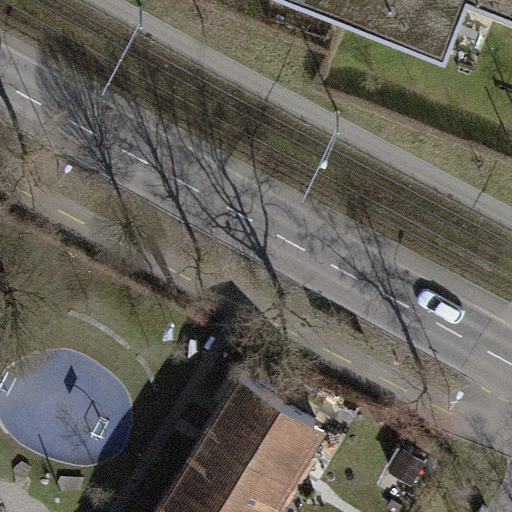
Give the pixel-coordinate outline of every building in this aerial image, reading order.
[(307,0),(337,12),(341,0),(307,0)] [(341,0),(337,12),(436,52),(456,0),(341,0)] [(511,0),(486,0),(511,10),(511,0)] [(234,372),(203,422),(274,467),(306,417),(234,372)] [(203,422),(171,472),(235,511),(246,511),(274,467),(203,422)] [(235,511),(171,472),(146,511),(235,511)]
